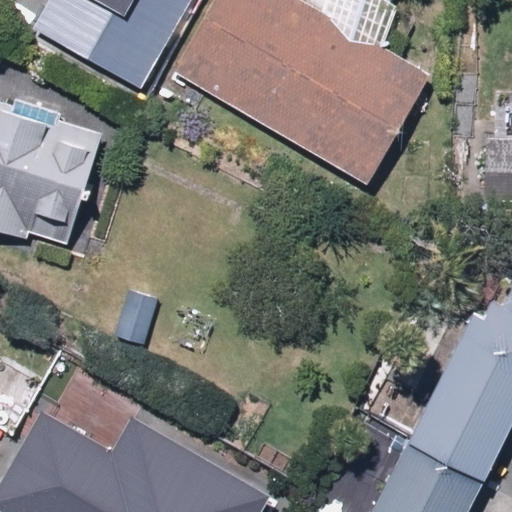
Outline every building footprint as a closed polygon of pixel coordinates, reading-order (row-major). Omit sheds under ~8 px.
[(4,0),(4,2),(23,12),(13,33),(144,100),(195,0),(4,0)] [(285,0),(214,0),(167,80),(358,192),(423,81),(285,0)] [(0,237),(69,244),(97,136),(51,122),(53,106),(0,103),(0,237)] [(511,146),(479,145),(477,201),(511,201),(511,146)] [(457,511),(511,410),(511,245),(502,240),(354,511),(457,511)] [(0,475),(0,503),(14,511),(243,511),(261,484),(120,398),(97,436),(44,404),(0,475)]
